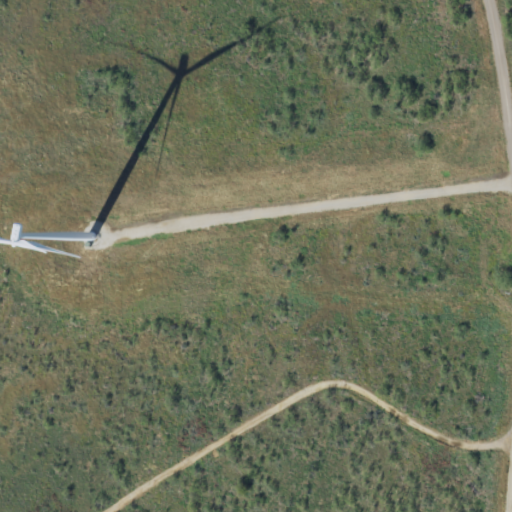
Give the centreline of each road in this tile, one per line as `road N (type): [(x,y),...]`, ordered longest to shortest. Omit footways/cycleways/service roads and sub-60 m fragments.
road 1 (residential): [(485,167),(154,177),(143,162),(154,120),(288,0)]
road 2 (residential): [(460,0),(500,259),(505,511)]
road 3 (residential): [(505,444),(306,454),(172,511)]
